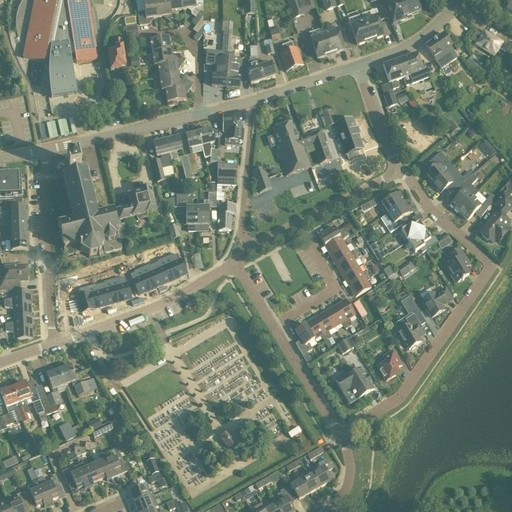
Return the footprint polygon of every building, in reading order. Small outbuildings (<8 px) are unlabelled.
[(102,36),(100,37),(96,14),(95,11),(94,8),(92,4),(90,1),(89,0),(23,0),(23,1),(20,5),(18,9),(17,14),(16,18),(16,21),(15,25),(16,30),(17,35),(18,37),(27,39),(23,59),(44,63),(45,62),(47,62),(49,63),(49,72),(49,80),(50,89),(51,99),(76,95),(70,57),(75,56),(76,64),(98,61),(96,47),(100,46),(102,36)] [(149,26),(154,19),(158,18),(155,0),(152,0),(143,1),(144,12),(137,13),(139,27),(149,26)] [(172,20),(171,17),(168,0),(155,0),(158,18),(163,18),(170,23),(172,20)] [(183,11),(181,0),(168,0),(171,17),(172,20),(179,12),(183,11)] [(195,19),(199,13),(203,12),(202,0),(181,0),(183,11),(187,10),(191,13),(191,16),(195,19)] [(304,16),(298,0),(291,0),(287,1),(293,20),(304,16)] [(321,0),(325,12),(336,8),(333,0),(321,0)] [(344,6),(341,0),(333,0),(336,8),(344,6)] [(406,20),(398,0),(393,0),(384,4),(393,25),(406,20)] [(398,0),(406,20),(406,18),(420,12),(415,0),(398,0)] [(255,16),(254,3),(245,4),(245,16),(255,16)] [(361,16),(370,41),(383,37),(377,18),(374,11),(361,16)] [(200,21),(203,20),(203,12),(199,13),(195,19),(192,23),(196,26),(200,21)] [(370,41),(361,16),(348,20),(357,46),(370,41)] [(203,20),(200,21),(196,26),(193,31),(197,34),(201,28),(203,28),(203,20)] [(267,22),(272,42),(280,40),(277,27),(278,27),(276,20),(267,22)] [(203,28),(201,28),(197,34),(193,39),(198,42),(203,35),(203,28)] [(324,36),(330,55),(344,51),(337,32),(324,36)] [(503,44),(484,32),(476,45),(494,58),(500,50),(506,54),(511,46),(507,44),(505,47),(502,45),(503,44)] [(441,70),(457,59),(450,49),(452,47),(443,35),(425,47),(441,70)] [(330,55),(324,36),(311,41),(317,60),(330,55)] [(175,41),(174,38),(150,42),(152,54),(171,51),(170,44),(172,44),(175,41)] [(129,53),(124,54),(121,40),(114,41),(116,53),(107,54),(110,74),(121,72),(121,70),(126,69),(125,66),(130,65),(129,53)] [(274,54),(271,40),(263,42),(264,48),(265,48),(267,56),(274,54)] [(222,43),(222,53),(223,53),(232,54),(232,44),(231,44),(222,43)] [(286,74),(303,68),(294,43),(279,48),(281,55),(279,55),(286,74)] [(171,51),(152,54),(153,67),(176,64),(180,62),(171,56),(171,51)] [(233,61),(234,54),(232,54),(223,53),(223,60),(228,60),(225,89),(239,90),(240,79),(239,79),(241,61),(233,61)] [(416,55),(398,61),(405,79),(403,79),(406,87),(430,79),(435,92),(443,89),(438,75),(437,76),(436,74),(430,76),(428,69),(422,71),(416,55)] [(466,62),(475,71),(481,67),(471,57),(466,62)] [(211,87),(225,89),(228,60),(223,60),(209,58),(208,75),(213,75),(211,87)] [(138,59),(130,60),(131,68),(140,67),(138,59)] [(260,82),(259,69),(259,65),(258,65),(256,59),(247,62),(250,71),(246,73),(251,85),(260,82)] [(396,82),(403,79),(405,79),(398,61),(383,67),(389,84),(390,84),(393,91),(398,89),(396,82)] [(183,64),(180,62),(176,64),(153,67),(154,68),(158,67),(159,78),(178,76),(178,72),(183,64)] [(259,65),(259,69),(260,82),(276,77),(271,64),(267,65),(266,63),(259,65)] [(178,76),(159,78),(161,91),(183,88),(186,85),(179,81),(178,76)] [(177,107),(176,103),(186,102),(185,97),(191,89),(186,85),(183,88),(161,91),(161,92),(165,92),(167,104),(168,108),(177,107)] [(416,102),(421,96),(412,88),(406,90),(416,102)] [(388,109),(396,106),(391,92),(383,95),(388,109)] [(399,105),(410,101),(407,93),(396,97),(399,105)] [(244,123),(244,114),(223,118),(223,134),(225,134),(225,141),(243,142),(244,131),(244,123)] [(73,116),(57,119),(60,136),(76,133),(73,116)] [(43,139),(57,136),(54,120),(39,123),(43,139)] [(335,127),(333,128),(336,138),(355,131),(351,121),(335,127)] [(451,122),(444,127),(451,135),(457,129),(451,122)] [(296,134),(292,124),(272,131),(278,147),(276,148),(286,177),(310,169),(304,150),(313,146),(320,165),(330,162),(320,133),(304,139),(298,141),(297,139),(298,138),(297,134),(296,134)] [(211,131),(198,134),(201,147),(204,159),(210,158),(210,163),(217,163),(217,155),(217,151),(212,151),(210,145),(214,144),(211,131)] [(355,131),(336,138),(340,148),(358,141),(357,139),(358,139),(356,133),(355,133),(355,131)] [(189,150),(201,147),(198,134),(186,137),(189,150)] [(166,141),(172,167),(171,163),(176,162),(177,164),(181,163),(185,180),(192,179),(189,168),(186,156),(180,158),(178,159),(177,153),(181,152),(178,138),(166,141)] [(172,167),(166,141),(153,144),(156,158),(160,157),(161,160),(151,162),(156,184),(165,182),(162,170),(172,167)] [(358,141),(340,148),(344,158),(355,154),(362,151),(358,141)] [(479,146),(484,152),(490,147),(485,141),(479,146)] [(432,185),(452,167),(441,153),(431,162),(435,167),(424,176),(431,184),(432,185)] [(355,154),(344,158),(345,163),(357,159),(355,154)] [(189,168),(196,166),(193,155),(186,156),(189,168)] [(90,260),(90,257),(98,255),(100,257),(101,256),(99,255),(104,253),(105,255),(122,250),(120,241),(119,241),(116,227),(119,226),(117,218),(114,219),(112,211),(111,210),(110,210),(110,212),(106,213),(105,210),(100,211),(100,214),(97,215),(95,206),(97,206),(97,204),(95,205),(93,196),(95,195),(94,193),(92,194),(90,184),(94,184),(93,182),(92,182),(91,181),(98,180),(97,172),(90,174),(90,173),(91,172),(91,171),(87,172),(87,171),(85,172),(84,170),(85,170),(84,169),(83,169),(83,170),(80,170),(78,164),(79,164),(79,161),(76,162),(76,163),(68,165),(67,164),(65,164),(65,167),(66,167),(67,168),(62,170),(61,171),(61,174),(63,175),(64,175),(64,177),(62,177),(62,178),(58,179),(59,180),(62,179),(65,189),(63,189),(63,191),(65,190),(67,200),(65,200),(66,202),(68,201),(70,211),(68,211),(68,213),(70,212),(73,221),(69,222),(69,219),(64,220),(63,220),(64,223),(59,224),(59,222),(58,222),(58,224),(57,225),(63,249),(80,245),(81,252),(89,257),(88,259),(90,260)] [(217,180),(236,180),(237,165),(217,164),(217,174),(217,180)] [(452,167),(432,185),(440,194),(452,184),(457,189),(465,182),(452,167)] [(259,195),(271,190),(264,168),(251,173),(254,181),(259,195)] [(471,187),(477,180),(473,175),(462,185),(466,188),(450,206),(459,214),(472,199),(478,193),(471,187)] [(0,207),(19,207),(19,201),(20,201),(19,176),(0,176),(0,207)] [(291,186),(294,195),(323,186),(321,178),(291,186)] [(119,222),(136,217),(137,221),(147,219),(147,215),(156,213),(150,189),(140,192),(140,193),(127,197),(130,208),(116,211),(119,222)] [(203,193),(186,195),(176,195),(176,199),(176,209),(177,216),(186,216),(186,227),(188,227),(188,233),(197,233),(197,227),(197,209),(191,209),(190,200),(197,200),(197,202),(203,202),(203,193)] [(386,216),(402,205),(399,201),(403,198),(399,193),(379,206),(386,216)] [(197,209),(197,227),(197,233),(207,233),(207,227),(209,227),(208,209),(216,209),(216,194),(208,194),(208,202),(203,202),(203,209),(197,209)] [(487,241),(489,241),(492,244),(494,241),(498,244),(509,231),(506,228),(509,224),(502,218),(511,206),(511,201),(503,194),(495,204),(500,208),(479,233),(482,236),(482,238),(487,241)] [(472,199),(459,214),(467,222),(476,212),(481,217),(489,207),(485,203),(480,207),(472,199)] [(374,201),(369,204),(372,209),(377,206),(374,201)] [(405,210),(402,205),(386,216),(380,220),(390,234),(407,222),(404,218),(412,213),(409,207),(405,210)] [(235,216),(235,207),(219,206),(218,232),(231,232),(231,216),(235,216)] [(24,221),(24,210),(6,210),(6,221),(24,221)] [(408,243),(425,232),(419,223),(415,226),(411,220),(403,225),(406,229),(401,232),(408,243)] [(24,221),(6,221),(6,232),(24,232),(24,221)] [(119,241),(120,241),(123,240),(126,235),(124,225),(119,226),(116,227),(119,241)] [(172,241),(180,239),(177,227),(169,229),(171,239),(172,241)] [(324,247),(346,233),(343,229),(337,233),(334,228),(318,237),(324,247)] [(356,228),(351,231),(354,236),(359,233),(356,228)] [(24,232),(6,232),(7,243),(24,243),(24,232)] [(425,232),(408,243),(408,244),(406,245),(405,246),(404,248),(405,250),(406,251),(408,251),(409,251),(412,249),(414,253),(419,250),(422,254),(425,252),(430,249),(426,243),(430,240),(425,232)] [(331,257),(346,248),(342,241),(348,237),(346,233),(324,247),(331,257)] [(24,243),(7,243),(7,255),(25,254),(24,243)] [(369,247),(372,253),(378,249),(374,244),(369,247)] [(337,268),(359,255),(356,251),(350,254),(346,248),(331,257),(337,268)] [(466,261),(459,250),(449,256),(453,263),(445,268),(456,284),(468,276),(461,264),(466,261)] [(164,259),(174,280),(186,275),(177,254),(172,256),(172,255),(164,259)] [(343,278),(358,268),(355,262),(360,257),(359,255),(337,268),(343,278)] [(162,285),(174,280),(164,259),(157,262),(157,263),(153,265),(162,285)] [(409,272),(416,268),(412,262),(405,267),(409,272)] [(141,269),(151,290),(162,285),(153,265),(149,267),(149,266),(141,269)] [(383,271),(388,279),(394,275),(389,267),(383,271)] [(27,283),(26,268),(5,269),(5,278),(0,277),(0,284),(0,292),(15,291),(15,283),(27,283)] [(349,288),(371,275),(369,272),(362,274),(358,268),(343,278),(349,288)] [(139,296),(151,290),(141,269),(134,272),(134,273),(130,275),(139,296)] [(371,275),(349,288),(355,298),(371,289),(367,282),(372,278),(371,275)] [(112,280),(118,303),(130,300),(124,278),(120,279),(120,278),(112,280)] [(106,306),(118,303),(112,280),(104,283),(104,284),(100,285),(106,306)] [(88,287),(94,310),(106,306),(100,285),(96,286),(96,285),(88,287)] [(82,313),(94,310),(88,287),(80,289),(80,291),(76,292),(82,313)] [(452,300),(445,289),(435,296),(434,294),(421,302),(432,319),(444,311),(442,307),(452,300)] [(4,305),(30,304),(30,292),(12,292),(13,299),(4,302),(4,305)] [(417,337),(423,333),(420,327),(426,323),(410,297),(409,298),(408,295),(406,296),(406,295),(400,299),(402,302),(400,303),(408,317),(393,325),(398,333),(397,334),(403,345),(405,344),(409,350),(410,349),(412,350),(416,348),(416,346),(420,343),(417,337)] [(360,300),(354,302),(360,316),(365,314),(360,300)] [(346,301),(336,307),(349,328),(348,328),(350,332),(353,330),(351,327),(349,320),(355,316),(346,301)] [(30,304),(4,305),(4,309),(13,310),(13,317),(31,316),(30,304)] [(345,330),(348,328),(349,328),(336,307),(325,313),(335,328),(340,325),(345,330)] [(331,339),(328,332),(335,328),(325,313),(315,319),(328,340),(331,339)] [(31,316),(13,317),(14,323),(5,326),(5,329),(32,328),(31,316)] [(320,337),(325,343),(328,340),(315,319),(305,326),(314,341),(320,337)] [(295,345),(302,356),(311,351),(309,344),(314,341),(305,326),(295,331),(301,341),(295,345)] [(15,341),(32,340),(32,328),(5,329),(5,333),(14,334),(15,341)] [(336,346),(342,356),(353,349),(347,339),(336,346)] [(385,383),(399,374),(396,370),(402,366),(393,352),(383,358),(386,363),(377,369),(385,383)] [(58,371),(64,387),(71,384),(73,388),(77,397),(78,396),(79,398),(89,395),(89,393),(90,392),(86,382),(78,385),(71,367),(58,371)] [(344,393),(351,404),(357,400),(374,390),(361,369),(345,379),(343,376),(335,381),(343,394),(344,393)] [(64,387),(58,371),(46,376),(53,394),(44,398),(44,399),(40,401),(44,413),(46,416),(51,414),(49,409),(62,404),(57,389),(64,387)] [(25,384),(13,389),(25,422),(31,420),(25,402),(31,400),(25,384)] [(6,409),(19,404),(20,408),(16,410),(22,424),(25,422),(13,389),(0,394),(6,409)] [(36,415),(44,413),(40,401),(32,404),(36,415)] [(118,411),(114,406),(107,411),(111,416),(118,411)] [(6,430),(6,427),(12,425),(9,415),(2,418),(6,430)] [(90,431),(101,426),(98,419),(87,424),(90,431)] [(91,433),(94,439),(113,430),(110,424),(91,433)] [(72,429),(65,433),(68,439),(75,435),(72,429)] [(227,451),(236,445),(229,433),(219,439),(227,451)] [(84,449),(86,454),(98,449),(96,444),(85,444),(85,449),(84,449)] [(86,454),(84,449),(74,448),(74,454),(76,458),(86,454)] [(310,461),(324,453),(321,448),(307,456),(310,461)] [(102,462),(110,481),(122,476),(122,474),(127,472),(121,458),(117,449),(100,456),(103,462),(102,462)] [(146,463),(151,476),(160,473),(158,470),(154,459),(152,460),(146,463)] [(300,460),(292,464),(295,470),(296,469),(303,466),(300,460)] [(312,475),(320,489),(331,483),(326,474),(332,470),(327,460),(315,466),(318,471),(312,475)] [(4,470),(10,467),(8,461),(2,464),(4,470)] [(110,481),(102,462),(92,467),(99,482),(105,479),(107,482),(110,481)] [(99,482),(92,467),(86,469),(84,464),(78,466),(89,490),(94,488),(92,485),(99,482)] [(295,470),(292,464),(285,468),(288,474),(292,472),(295,476),(293,477),(297,483),(286,489),(294,502),(298,500),(299,501),(309,495),(301,481),(295,470)] [(73,496),(84,491),(85,492),(89,490),(78,466),(74,468),(76,473),(70,476),(68,470),(61,473),(68,487),(68,486),(73,496)] [(301,481),(309,495),(320,489),(312,475),(309,470),(305,473),(307,477),(302,480),(301,481)] [(163,479),(160,473),(148,478),(150,485),(157,482),(160,489),(169,485),(165,478),(163,479)] [(52,502),(59,499),(56,493),(61,490),(56,478),(50,480),(52,484),(46,486),(43,478),(37,481),(41,488),(40,489),(48,508),(53,505),(52,502)] [(262,482),(265,487),(272,483),(269,478),(262,482)] [(22,493),(29,511),(30,511),(36,508),(36,509),(43,506),(44,509),(48,508),(40,489),(41,488),(37,481),(32,483),(35,491),(29,493),(28,490),(22,493)] [(265,487),(262,482),(255,486),(258,491),(265,487)] [(134,504),(149,498),(153,496),(151,490),(147,492),(145,487),(130,493),(134,504)] [(275,505),(279,511),(293,511),(289,505),(294,502),(286,489),(280,492),(281,493),(276,496),(280,503),(275,505)] [(241,494),(244,499),(251,495),(248,490),(241,494)] [(6,505),(9,511),(29,511),(22,493),(16,495),(19,500),(6,505)] [(244,499),(241,494),(234,498),(237,503),(244,499)] [(137,511),(149,511),(154,510),(149,498),(134,504),(137,511)] [(172,503),(166,505),(169,511),(170,511),(175,510),(172,503)]
